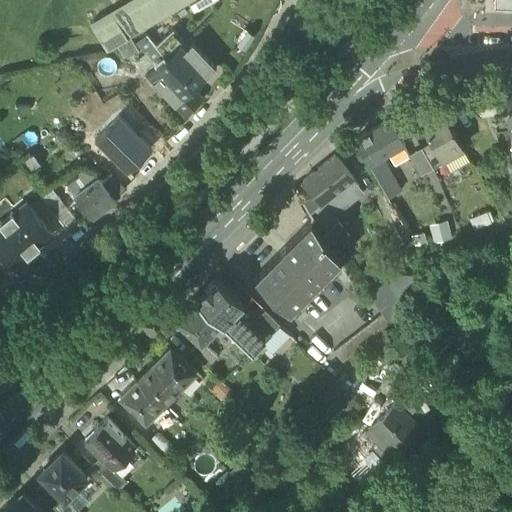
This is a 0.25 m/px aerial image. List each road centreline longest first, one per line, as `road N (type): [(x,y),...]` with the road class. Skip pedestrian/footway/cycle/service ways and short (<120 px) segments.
road 1 (primary): [(0,433),(372,64)]
road 2 (residential): [(294,0),(260,66),(158,177),(0,317)]
road 3 (residential): [(372,64),(511,43)]
